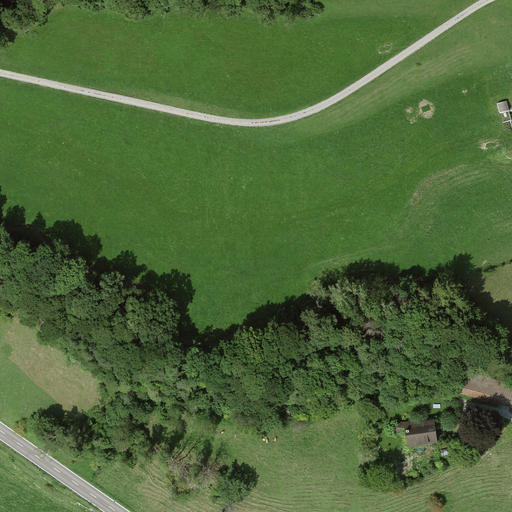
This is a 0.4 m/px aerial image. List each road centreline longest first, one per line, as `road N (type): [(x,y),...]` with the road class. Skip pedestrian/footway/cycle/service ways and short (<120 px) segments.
road 1 (track): [(0,73),(215,120),(281,120),(344,94),(492,0)]
road 2 (tertiary): [(114,511),(0,431)]
